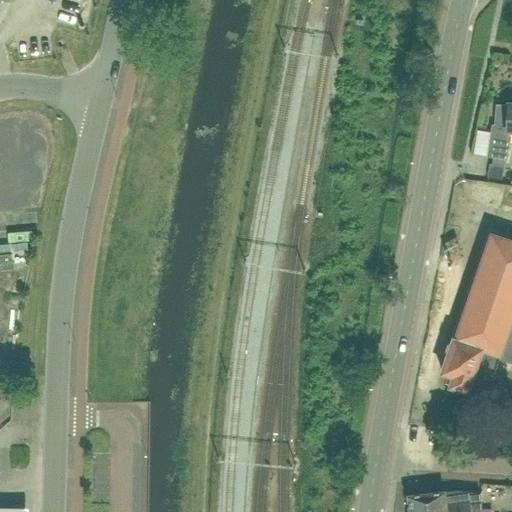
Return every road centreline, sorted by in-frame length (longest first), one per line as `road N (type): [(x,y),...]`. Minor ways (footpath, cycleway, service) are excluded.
road 1 (tertiary): [(377,456),(457,25)]
road 2 (unclassified): [(53,511),(61,307),(103,100)]
road 3 (residential): [(377,456),(511,468)]
